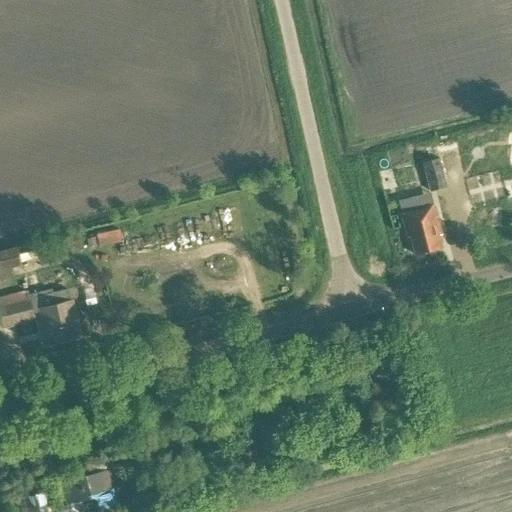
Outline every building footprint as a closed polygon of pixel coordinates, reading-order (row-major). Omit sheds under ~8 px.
[(430,193),(446,189),(439,159),(447,157),(444,146),(423,151),(426,163),(423,164),(430,193)] [(433,207),(421,210),(417,196),(387,203),(391,217),(401,215),(405,231),(408,230),(414,256),(441,249),(438,237),(441,236),(433,207)] [(0,269),(20,265),(15,246),(14,244),(0,247),(0,269)] [(67,293),(29,301),(29,300),(0,306),(0,319),(2,327),(34,320),(33,315),(42,313),(48,343),(78,337),(70,300),(69,300),(67,293)] [(116,492),(110,470),(60,483),(66,506),(85,500),(88,511),(108,511),(119,509),(114,492),(116,492)] [(50,511),(44,493),(25,499),(29,511),(50,511)]
